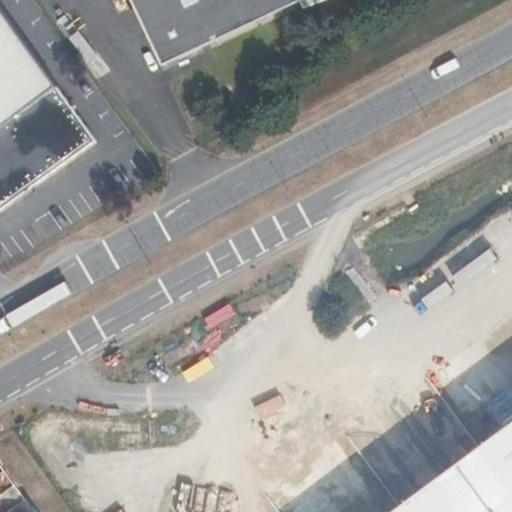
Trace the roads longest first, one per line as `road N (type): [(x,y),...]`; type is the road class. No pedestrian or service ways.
road 1 (tertiary): [(0,384),(511,103)]
road 2 (tertiary): [(511,41),(0,319)]
